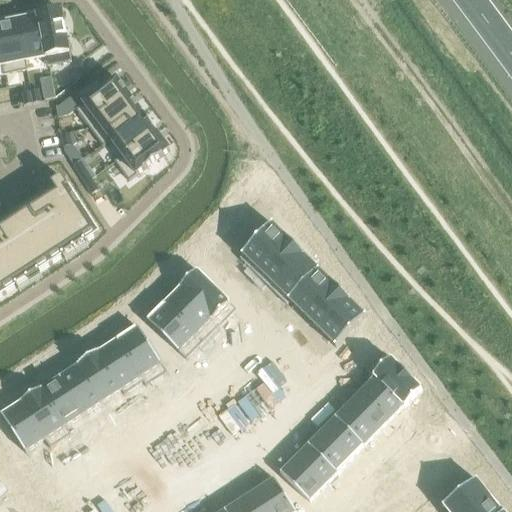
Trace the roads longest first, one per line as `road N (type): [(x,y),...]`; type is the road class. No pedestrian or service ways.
road 1 (residential): [(79,0),(187,152),(95,255),(0,318)]
road 2 (residential): [(0,397),(133,308),(237,213)]
